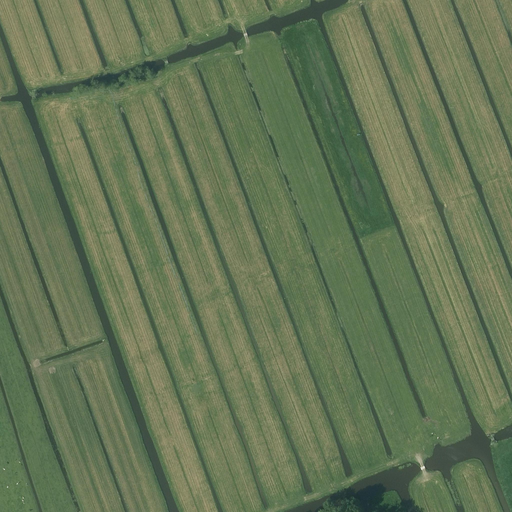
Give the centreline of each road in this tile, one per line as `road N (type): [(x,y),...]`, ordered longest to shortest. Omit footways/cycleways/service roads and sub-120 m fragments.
road 1 (track): [(452,511),(424,475),(227,0)]
road 2 (track): [(167,65),(165,84),(266,359)]
road 3 (track): [(307,346),(147,398),(184,511)]
road 4 (track): [(417,454),(272,511)]
